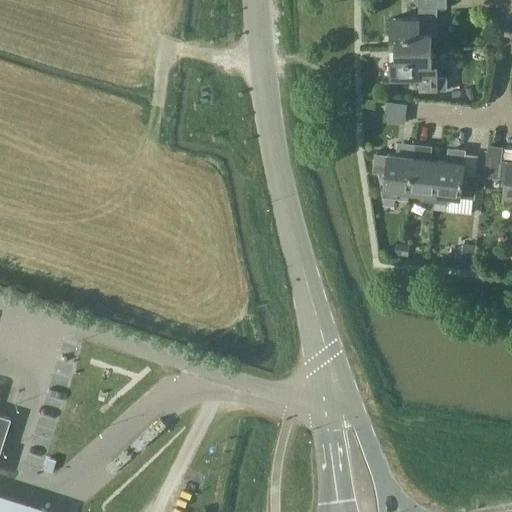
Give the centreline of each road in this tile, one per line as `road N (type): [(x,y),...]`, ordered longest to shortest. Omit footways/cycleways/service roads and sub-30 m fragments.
road 1 (unclassified): [(323,357),(273,139),(258,0)]
road 2 (unclassified): [(393,511),(361,424),(331,389)]
road 3 (unclassified): [(331,389),(328,433),(340,511)]
road 4 (residential): [(500,120),(511,0)]
